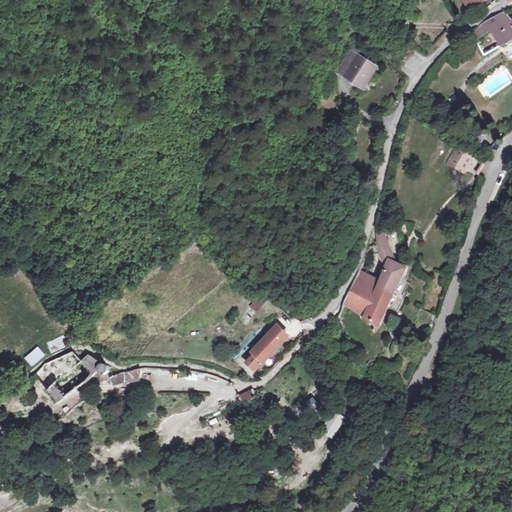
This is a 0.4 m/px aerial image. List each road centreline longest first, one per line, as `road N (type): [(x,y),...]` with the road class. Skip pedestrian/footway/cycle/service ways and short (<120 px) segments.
road 1 (residential): [(255,383),(345,286),(413,82),(464,27),(511,4)]
road 2 (tertiary): [(511,137),(494,164),(420,375),(348,511)]
